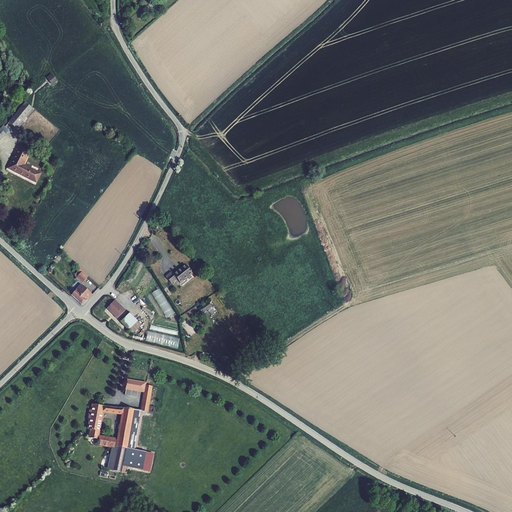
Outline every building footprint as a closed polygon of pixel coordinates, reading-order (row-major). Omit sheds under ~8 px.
[(47,78),(53,85),(57,81),(52,75),(47,78)] [(25,103),(8,123),(15,129),(32,109),(25,103)] [(30,151),(20,145),(8,169),(33,181),(38,172),(23,165),(30,151)] [(176,279),(180,283),(192,274),(185,265),(173,274),(171,272),(165,276),(171,283),(176,279)] [(88,277),(82,271),(76,278),(82,284),(88,277)] [(87,300),(92,295),(81,285),(71,296),(81,305),(84,305),(87,300)] [(158,299),(165,296),(160,288),(154,292),(158,299)] [(117,319),(125,310),(115,300),(107,309),(117,319)] [(199,308),(202,313),(212,307),(209,301),(199,308)] [(142,312),(146,316),(156,307),(153,303),(142,312)] [(128,330),(138,321),(130,313),(120,322),(128,330)] [(151,328),(178,334),(179,330),(152,324),(151,328)] [(147,332),(147,342),(162,342),(162,332),(147,332)] [(117,446),(134,450),(141,411),(148,412),(152,386),(146,385),(144,392),(141,411),(133,410),(125,409),(115,408),(115,413),(122,414),(117,446)] [(115,439),(98,436),(102,412),(110,413),(111,407),(105,407),(93,405),(92,411),(90,411),(89,415),(88,420),(90,421),(88,429),(91,430),(90,438),(97,439),(96,445),(114,448),(115,439)]
